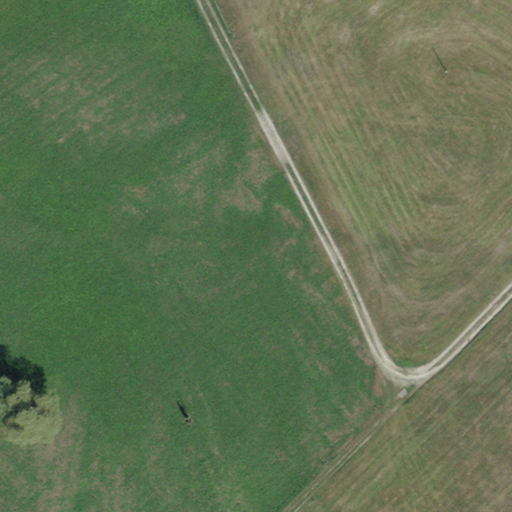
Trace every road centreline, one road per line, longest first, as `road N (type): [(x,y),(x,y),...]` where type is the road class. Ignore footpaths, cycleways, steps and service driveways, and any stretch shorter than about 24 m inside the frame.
road 1 (track): [(203,0),(385,366),(401,379),(420,380),(511,294)]
road 2 (track): [(420,380),(289,511)]
